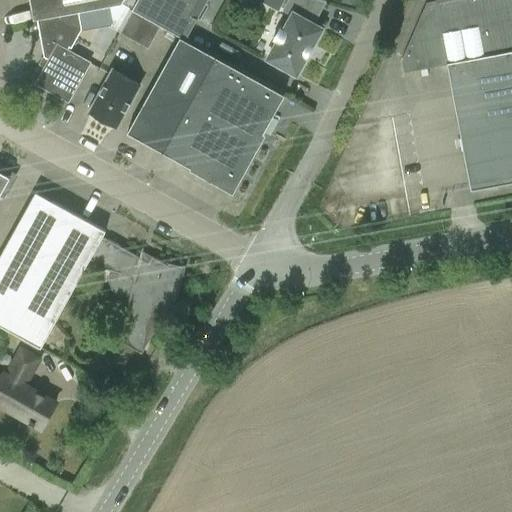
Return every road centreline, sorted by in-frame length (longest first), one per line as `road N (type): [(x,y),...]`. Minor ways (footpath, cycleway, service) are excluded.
road 1 (unclassified): [(257,257),(0,109)]
road 2 (tertiary): [(104,511),(257,257)]
road 3 (tertiary): [(257,257),(330,274),(511,239)]
road 4 (unclassified): [(315,154),(385,0)]
